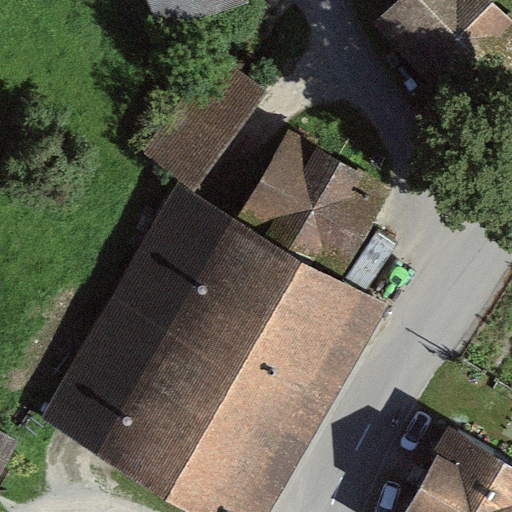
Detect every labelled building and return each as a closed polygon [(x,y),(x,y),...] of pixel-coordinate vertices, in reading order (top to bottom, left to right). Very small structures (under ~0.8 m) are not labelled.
[(150,0),(163,30),(237,0),(150,0)] [(511,39),(511,31),(485,0),(393,0),(376,14),(444,96),(511,39)] [(190,181),(263,98),(216,56),(143,139),(190,181)] [(343,277),(388,200),(297,147),(264,202),(244,191),(227,220),(185,196),(56,415),(221,511),(268,511),(390,305),(343,277)] [(511,511),(511,452),(448,418),(396,511),(511,511)] [(0,478),(15,447),(0,439),(0,478)]
